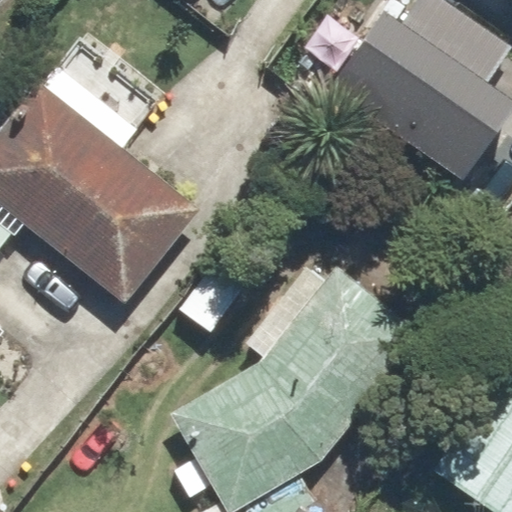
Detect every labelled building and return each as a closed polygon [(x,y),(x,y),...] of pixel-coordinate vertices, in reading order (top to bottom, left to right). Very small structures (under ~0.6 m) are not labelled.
[(450,147),(511,53),(511,24),(475,0),(382,0),(335,71),(450,147)] [(40,89),(0,138),(0,198),(128,301),(197,216),(40,89)] [(249,275),(219,252),(178,306),(208,329),(249,275)] [(171,416),(229,511),(244,511),(315,470),(425,334),(338,265),(255,369),(253,366),(171,416)] [(433,472),(496,511),(511,511),(511,372),(502,366),(433,472)]
